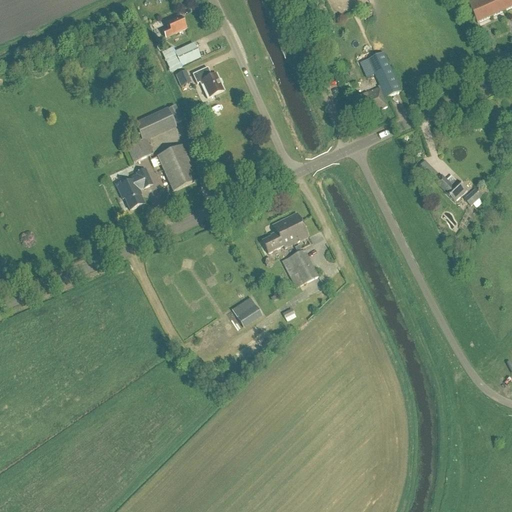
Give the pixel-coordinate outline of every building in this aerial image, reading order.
[(511,0),(460,0),(466,12),(470,10),(477,26),(511,11),(511,0)] [(162,34),(164,40),(185,31),(180,19),(165,26),(167,32),(162,34)] [(158,25),(148,27),(149,34),(159,33),(158,25)] [(172,54),(179,70),(200,60),(193,45),(172,54)] [(344,111),(351,125),(360,121),(361,123),(387,110),(384,103),(399,96),(382,56),(359,67),(365,80),(373,77),(379,90),(361,98),(362,102),(353,106),(354,107),(344,111)] [(199,84),(206,100),(222,93),(220,87),(221,86),(219,82),(218,82),(215,77),(211,79),(206,70),(192,76),(196,85),(199,84)] [(193,83),(188,71),(177,76),(182,88),(193,83)] [(151,156),(145,141),(183,124),(175,107),(133,125),(141,142),(125,149),(132,165),(151,156)] [(156,160),(171,194),(196,183),(181,149),(156,160)] [(149,166),(152,175),(159,173),(156,163),(149,166)] [(438,177),(425,164),(417,172),(430,185),(438,177)] [(124,200),(130,212),(144,206),(139,196),(139,197),(137,192),(143,189),(143,190),(152,187),(145,170),(135,174),(136,176),(130,179),(131,182),(123,186),(122,183),(115,186),(122,201),(124,200)] [(445,194),(455,204),(467,192),(458,183),(457,183),(451,177),(447,182),(442,177),(436,183),(446,194),(445,194)] [(463,201),(469,208),(480,199),(473,192),(463,201)] [(259,244),(265,255),(281,248),(282,252),(307,240),(295,216),(270,228),(273,235),(268,237),(269,239),(259,244)] [(294,291),(318,279),(317,277),(308,260),(304,253),(281,264),(294,291)] [(313,299),(318,310),(328,306),(322,295),(313,299)] [(261,319),(249,299),(231,311),(237,319),(243,330),(248,327),(261,319)] [(308,303),(303,306),(310,319),(315,316),(308,303)] [(188,306),(184,309),(192,319),(196,315),(188,306)] [(292,312),(286,314),(282,316),(285,321),(294,316),(292,312)] [(464,483),(459,481),(452,494),(456,496),(464,483)]
